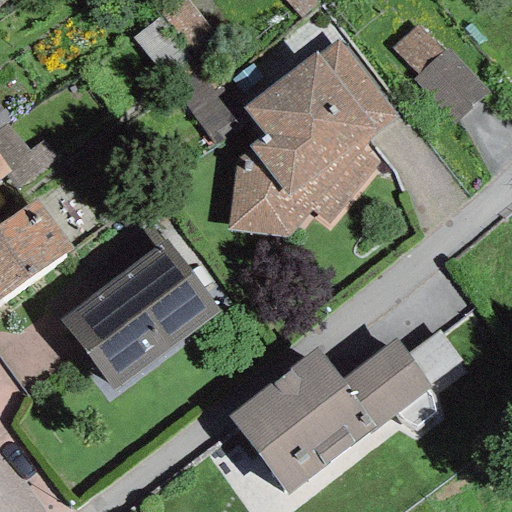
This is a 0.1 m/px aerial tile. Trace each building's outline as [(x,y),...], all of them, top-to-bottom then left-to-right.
[(334,67),(253,134),(272,162),(240,185),(234,244),(283,252),(289,208),(385,134),(334,67)] [(440,72),(415,96),(452,136),(480,110),(440,72)] [(168,107),(147,121),(188,180),(209,164),(168,107)] [(0,155),(0,177),(11,169),(0,155)] [(36,201),(0,226),(0,298),(70,248),(36,201)] [(165,240),(59,320),(115,394),(221,314),(165,240)] [(395,340),(341,381),(376,428),(430,388),(395,340)] [(317,350),(227,417),(286,495),(376,428),(341,381),(317,350)]
